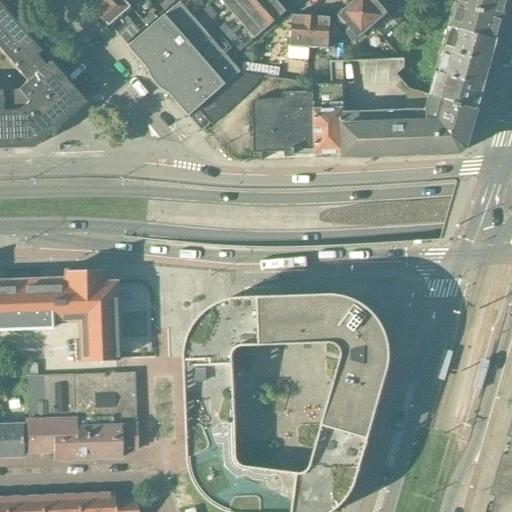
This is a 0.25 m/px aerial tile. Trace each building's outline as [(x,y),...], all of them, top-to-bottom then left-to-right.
[(93,7),(95,9),(97,11),(97,13),(99,13),(104,19),(125,0),(124,0),(98,0),(100,1),(93,7)] [(125,0),(104,19),(108,23),(108,25),(109,25),(119,37),(133,24),(124,13),(130,7),(125,0)] [(167,0),(161,6),(165,11),(174,3),(171,0),(167,0)] [(220,0),(231,12),(244,0),(220,0)] [(244,0),(231,12),(243,26),(272,0),(244,0)] [(275,0),(272,0),(243,26),(254,39),(286,12),(275,0)] [(356,0),(352,3),(372,27),(387,14),(387,13),(392,9),(384,0),(383,0),(379,4),(375,0),(356,0)] [(389,0),(399,11),(399,0),(389,0)] [(433,21),(439,2),(433,0),(426,0),(421,18),(433,21)] [(509,0),(461,0),(460,6),(504,19),(509,0)] [(129,47),(148,70),(150,73),(150,75),(152,78),(153,80),(155,83),(157,85),(159,87),(162,89),(164,91),(167,93),(170,94),(189,117),(240,72),(180,3),(129,47)] [(372,27),(352,3),(335,18),(342,26),(345,23),(350,29),(345,33),(353,43),(358,38),(359,39),(372,27)] [(39,52),(1,8),(0,6),(0,52),(16,71),(34,55),(39,52)] [(217,15),(209,6),(204,10),(212,19),(217,15)] [(504,19),(460,6),(453,28),(497,41),(504,19)] [(143,21),(147,26),(156,18),(152,13),(143,21)] [(309,48),(311,17),(293,16),(291,46),(289,46),(288,59),(308,61),(309,48)] [(340,32),(330,20),(330,18),(311,17),(309,48),(328,49),(335,49),(335,37),(340,37),(340,32)] [(220,28),(228,38),(233,34),(225,24),(220,28)] [(497,41),(453,28),(449,27),(442,49),(491,63),(497,41)] [(240,42),(233,34),(228,38),(235,47),(240,42)] [(253,45),(244,54),(252,63),(258,58),(258,52),(253,45)] [(491,63),(442,49),(436,73),(484,87),(491,63)] [(83,103),(48,62),(43,66),(34,55),(16,71),(25,82),(59,124),(83,103)] [(332,59),(332,73),(391,72),(391,59),(332,59)] [(279,69),(243,63),(242,72),(277,79),(279,69)] [(211,124),(262,78),(249,75),(241,73),(190,118),(202,131),(211,124)] [(484,87),(436,73),(429,95),(430,95),(430,96),(478,110),(484,87)] [(15,90),(0,90),(0,149),(31,148),(47,134),(51,137),(59,124),(25,82),(15,90)] [(346,154),(345,113),(343,113),(342,86),(330,86),(330,85),(312,86),(313,92),(315,155),(316,155),(317,158),(326,158),(328,155),(345,154),(345,157),(347,157),(347,154),(346,154)] [(282,97),(265,97),(255,98),(252,101),(252,126),(249,126),(249,134),(253,134),(253,150),(250,150),(250,152),(250,161),(263,160),(263,153),(284,152),(284,157),(295,157),(295,156),(315,155),(313,92),(282,93),(282,97)] [(426,110),(364,112),(345,113),(346,154),(347,154),(347,157),(458,153),(460,153),(462,152),(463,152),(464,151),(465,149),(466,148),(467,146),(467,145),(468,143),(474,123),(478,110),(430,96),(426,110)] [(0,323),(77,321),(78,340),(73,340),(74,361),(78,361),(79,363),(126,361),(126,359),(117,359),(114,283),(100,283),(100,270),(62,271),(62,280),(0,281),(0,323)] [(358,481),(389,372),(390,367),(391,363),(392,358),(392,353),(391,349),(391,344),(390,340),(390,339),(388,335),(387,331),(387,330),(387,329),(387,328),(386,326),(385,324),(384,324),(383,323),(380,320),(378,317),(375,313),(375,312),(374,311),(374,310),(373,309),(372,308),(371,308),(370,307),(368,307),(365,305),(362,303),(359,301),(355,300),(350,298),(346,296),(344,296),(337,295),(330,295),(242,298),(232,299),(223,302),(214,306),(206,311),(199,318),(194,326),(189,335),(186,344),(185,353),(184,358),(188,458),(188,461),(189,466),(189,469),(190,472),(192,479),(196,486),(200,492),(205,498),(211,503),(217,508),(224,511),(226,511),(334,511),(338,510),(341,507),(343,504),(346,502),(349,499),(351,495),(353,492),(355,489),(356,485),(358,481)] [(36,364),(28,364),(28,376),(36,376),(36,364)] [(134,423),(132,372),(36,376),(28,376),(30,419),(28,419),(29,454),(52,453),(53,461),(120,459),(120,450),(137,449),(136,423),(134,423)] [(511,421),(508,436),(511,437),(511,439),(510,446),(505,445),(496,474),(511,478),(511,421)] [(0,457),(21,457),(20,425),(0,425),(0,457)] [(511,511),(511,478),(496,474),(490,495),(495,496),(493,505),(488,503),(485,511),(511,511)] [(122,499),(122,493),(93,494),(94,511),(135,511),(135,499),(122,499)] [(94,511),(93,494),(76,495),(76,511),(94,511)] [(76,511),(76,495),(57,496),(58,511),(76,511)] [(40,511),(40,496),(22,497),(22,511),(40,511)] [(58,511),(57,496),(40,496),(40,511),(58,511)] [(22,511),(22,497),(4,498),(4,511),(22,511)]
